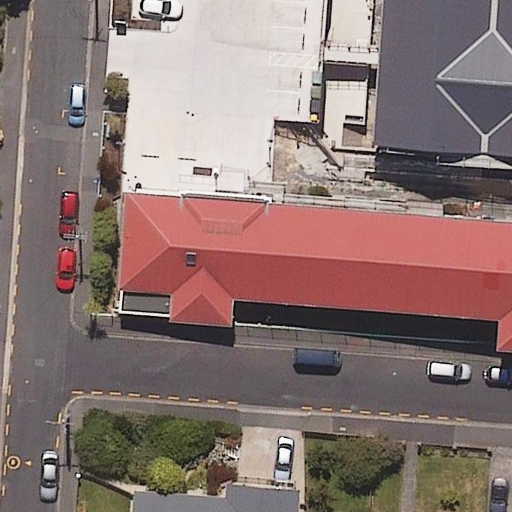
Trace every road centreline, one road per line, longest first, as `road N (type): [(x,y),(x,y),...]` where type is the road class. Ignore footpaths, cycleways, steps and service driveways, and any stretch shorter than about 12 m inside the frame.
road 1 (residential): [(34,362),(511,395)]
road 2 (residential): [(59,0),(34,362)]
road 3 (residential): [(34,362),(24,511)]
